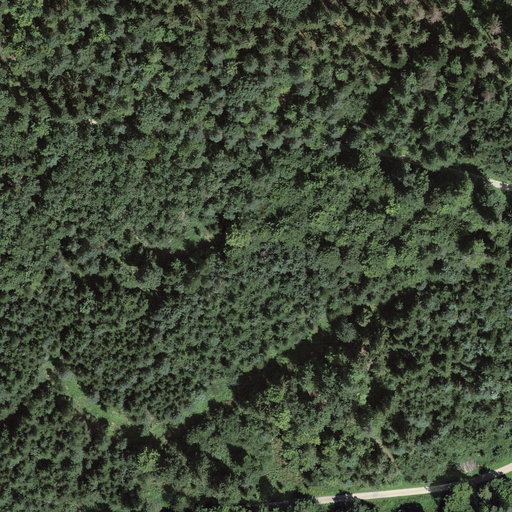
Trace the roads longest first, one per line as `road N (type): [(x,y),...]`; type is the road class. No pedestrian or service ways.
road 1 (track): [(511,187),(356,148),(147,128),(0,103)]
road 2 (track): [(511,465),(436,489),(188,511)]
